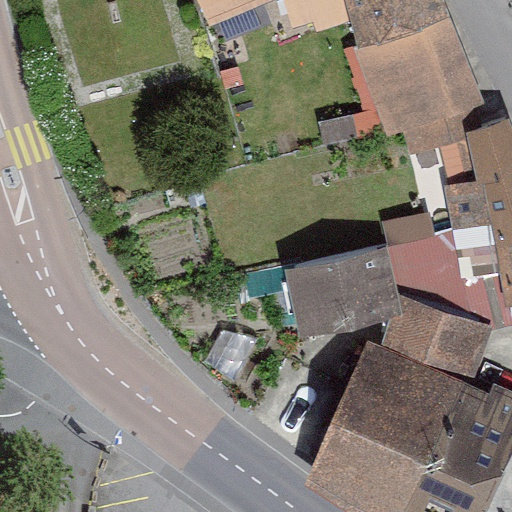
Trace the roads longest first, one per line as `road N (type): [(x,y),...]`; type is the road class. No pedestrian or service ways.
road 1 (tertiary): [(297,511),(86,348)]
road 2 (tertiary): [(0,127),(46,285)]
